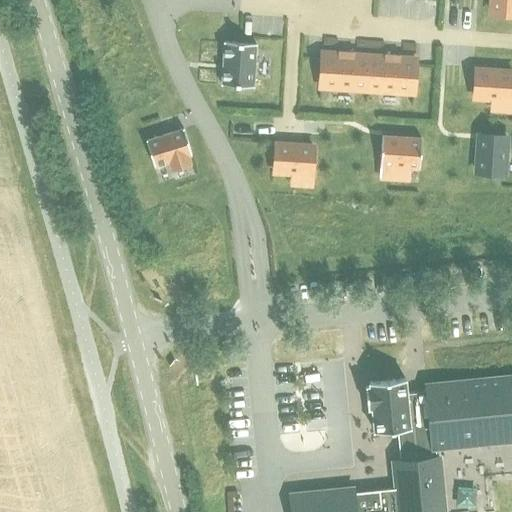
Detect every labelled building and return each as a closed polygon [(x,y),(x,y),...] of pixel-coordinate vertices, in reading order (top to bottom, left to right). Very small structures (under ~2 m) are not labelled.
[(511,13),(511,0),(491,0),(491,12),(511,13)] [(253,86),(255,47),(228,45),(226,71),(225,85),(253,86)] [(366,90),(368,55),(321,52),(319,87),(366,90)] [(411,93),(413,58),(368,55),(366,90),(411,93)] [(510,98),(511,71),(474,68),(472,96),(510,98)] [(190,154),(182,127),(145,139),(153,165),(167,161),(169,167),(190,160),(188,155),(190,154)] [(503,174),(506,135),(479,133),(476,172),(503,174)] [(419,169),(420,138),(381,136),(378,177),(387,178),(388,167),(419,169)] [(310,173),(312,146),(274,143),(273,171),(310,173)] [(409,427),(396,429),(397,439),(398,450),(434,446),(511,438),(511,376),(425,385),(426,391),(412,392),(405,393),(409,427)] [(369,386),(364,386),(366,407),(371,407),(373,431),(396,429),(409,427),(405,393),(404,378),(368,381),(369,386)] [(395,487),(374,489),(376,511),(443,511),(438,457),(435,457),(434,450),(434,446),(398,450),(399,461),(392,461),(394,480),(395,487)] [(289,494),(291,511),(376,511),(374,489),(353,492),(352,488),(289,494)]
